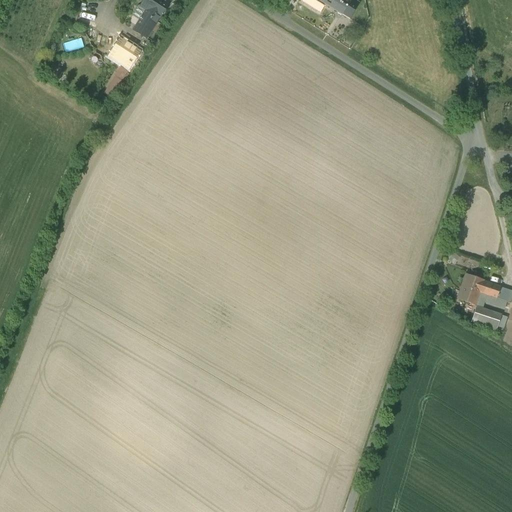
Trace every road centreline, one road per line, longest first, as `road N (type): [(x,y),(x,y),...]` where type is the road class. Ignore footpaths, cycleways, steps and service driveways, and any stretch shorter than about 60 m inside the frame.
road 1 (unclassified): [(347,511),(472,138)]
road 2 (unclassified): [(472,138),(250,0)]
road 3 (unclassified): [(451,0),(475,108),(472,138)]
